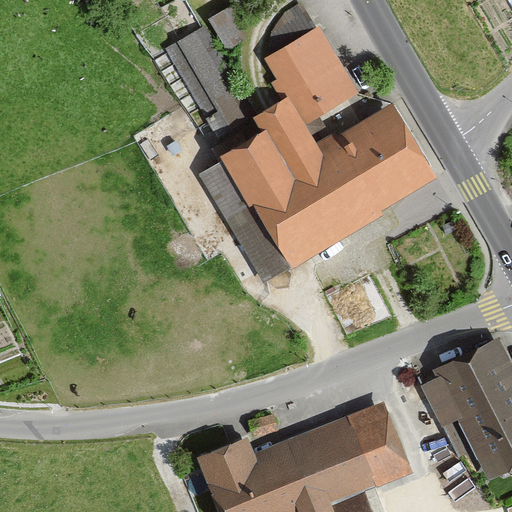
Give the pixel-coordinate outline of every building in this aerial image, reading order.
[(213,15),(226,43),(250,32),(236,4),(213,15)] [(204,24),(171,43),(212,112),(245,93),(204,24)] [(318,143),(308,127),(360,97),(321,29),(264,62),(276,84),(271,86),(281,103),(253,119),(260,133),(219,156),(223,163),(200,176),(264,288),(385,220),(381,213),(436,182),(394,107),(336,140),(333,134),(318,143)] [(461,421),(493,483),(511,473),(511,368),(497,340),(434,372),(438,380),(420,389),(442,430),(461,421)] [(334,511),(332,505),(412,473),(386,405),(254,457),(248,442),(199,462),(218,511),(334,511)]
